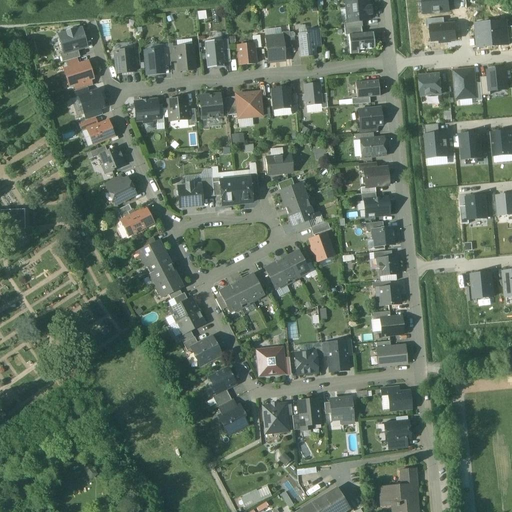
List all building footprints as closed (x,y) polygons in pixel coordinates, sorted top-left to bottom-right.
[(423,0),(424,14),(449,12),(448,0),(423,0)] [(454,0),(455,10),(467,9),(466,0),(454,0)] [(366,1),(346,3),(347,22),(347,23),(362,21),(368,20),(368,15),(371,14),(370,8),(367,8),(366,1)] [(444,18),(426,20),(427,28),(431,27),(445,25),(444,18)] [(506,22),(492,23),(494,47),(508,46),(508,39),(507,29),(506,22)] [(476,25),(478,48),(494,47),(492,23),(476,25)] [(455,25),(445,25),(431,27),(432,42),(440,41),(440,43),(451,42),(451,40),(456,40),(455,25)] [(361,27),(344,29),(345,36),(348,36),(362,34),(361,27)] [(81,29),(73,31),(67,32),(67,33),(59,35),(64,52),(64,53),(77,49),(81,48),(85,42),(81,29)] [(312,30),(305,31),(306,34),(305,34),(305,35),(298,35),(300,57),(315,56),(314,48),(312,30)] [(319,30),(312,30),(314,48),(321,47),(319,30)] [(289,32),(281,33),(281,36),(282,36),(283,50),(291,49),(289,32)] [(362,34),(348,36),(350,54),(358,54),(358,51),(374,49),(373,33),(362,34)] [(260,36),(253,37),(253,44),(254,49),(261,48),(260,36)] [(281,36),(266,38),(268,63),(284,61),(283,50),(282,36),(281,36)] [(222,41),(204,42),(207,69),(224,67),(223,51),(222,41)] [(176,44),(168,45),(169,50),(170,62),(178,62),(176,48),(177,48),(176,44)] [(253,44),(237,46),(239,66),(255,64),(254,49),(253,44)] [(177,48),(176,48),(178,62),(179,72),(195,70),(192,46),(177,48)] [(77,49),(64,53),(64,52),(60,54),(63,62),(66,62),(77,58),(80,57),(77,49)] [(132,50),(114,52),(117,74),(135,72),(134,66),(132,50)] [(162,50),(145,52),(147,75),(164,73),(163,66),(162,51),(162,50)] [(169,50),(162,51),(163,66),(170,65),(170,62),(169,50)] [(77,58),(66,62),(68,68),(79,65),(77,58)] [(79,65),(68,68),(69,72),(65,74),(67,81),(69,80),(71,86),(74,85),(90,80),(89,75),(91,74),(87,62),(79,65)] [(489,76),(490,91),(506,90),(505,69),(488,70),(489,76)] [(456,101),(476,99),(475,84),(474,70),(454,72),(456,101)] [(440,73),(418,76),(421,98),(442,96),(440,73)] [(481,84),(482,95),(490,94),(490,91),(489,76),(481,77),(481,84)] [(90,80),(74,85),(76,91),(86,88),(92,86),(90,80)] [(378,81),(355,84),(356,98),(356,99),(369,98),(379,97),(378,81)] [(319,85),(304,86),(305,96),(303,98),(303,100),(306,102),(306,106),(321,104),(320,95),(319,85)] [(76,91),(74,92),(76,98),(79,97),(79,96),(88,93),(86,88),(76,91)] [(289,89),(283,89),(283,88),(277,89),(277,90),(271,90),(273,108),(281,107),(281,109),(290,109),(291,108),(290,96),(289,89)] [(88,93),(79,96),(79,97),(84,114),(99,109),(104,108),(98,90),(88,93)] [(259,93),(236,95),(236,97),(237,115),(238,119),(262,117),(259,93)] [(219,95),(199,97),(202,120),(211,119),(212,119),(222,118),(221,117),(220,99),(219,95)] [(236,97),(226,98),(227,116),(237,115),(236,97)] [(185,98),(168,100),(170,122),(178,121),(178,122),(179,122),(179,121),(187,120),(188,120),(187,110),(185,98)] [(156,101),(135,103),(137,119),(144,118),(144,122),(151,121),(151,119),(157,119),(156,106),(156,101)] [(380,108),(358,111),(359,128),(376,126),(382,125),(380,108)] [(84,114),(86,121),(94,118),(101,115),(99,109),(84,114)] [(195,109),(187,110),(188,120),(187,120),(188,126),(196,125),(195,109)] [(86,121),(79,123),(83,132),(87,130),(97,126),(94,118),(86,121)] [(97,126),(87,130),(93,145),(114,137),(108,122),(97,126)] [(425,126),(426,136),(439,135),(439,125),(425,126)] [(376,126),(359,128),(360,135),(373,133),(377,133),(376,126)] [(491,133),(493,157),(511,155),(511,139),(511,138),(511,132),(491,133)] [(231,143),(242,142),(242,133),(231,133),(231,143)] [(460,135),(462,161),(482,160),(480,133),(460,135)] [(439,135),(426,136),(427,159),(447,157),(447,148),(448,148),(447,141),(446,141),(446,134),(439,135)] [(373,139),(360,141),(361,158),(385,156),(383,138),(373,139)] [(105,147),(90,153),(92,158),(99,155),(107,152),(105,147)] [(107,152),(99,155),(104,166),(102,167),(105,174),(112,171),(112,170),(124,165),(121,158),(122,157),(120,152),(119,153),(117,148),(107,152)] [(291,157),(266,160),(267,175),(292,172),(291,157)] [(376,163),(358,165),(359,171),(368,170),(376,169),(376,163)] [(376,169),(368,170),(369,178),(364,179),(365,188),(388,186),(386,168),(376,169)] [(256,174),(248,175),(249,178),(251,193),(258,192),(256,174)] [(119,176),(105,183),(108,189),(122,181),(119,176)] [(220,178),(212,179),(214,197),(221,196),(220,181),(220,178)] [(249,178),(234,180),(237,204),(252,203),(251,193),(249,178)] [(212,179),(199,180),(200,185),(202,198),(214,197),(212,179)] [(291,179),(278,184),(280,191),(294,186),(291,179)] [(122,181),(108,189),(116,205),(135,195),(128,182),(124,180),(122,182),(122,181)] [(220,181),(221,196),(222,206),(237,204),(234,180),(220,181)] [(192,183),(185,184),(185,187),(178,188),(178,189),(176,192),(176,195),(178,196),(180,208),(188,207),(187,206),(194,205),(194,206),(202,205),(200,185),(193,186),(192,183)] [(280,191),(279,192),(283,202),(307,194),(304,187),(302,188),(301,184),(294,186),(280,191)] [(375,193),(361,195),(362,201),(363,201),(364,200),(376,199),(375,193)] [(283,202),(280,204),(282,209),(285,208),(288,216),(311,207),(308,199),(306,199),(305,195),(307,194),(283,202)] [(511,195),(498,197),(499,216),(511,215),(511,195)] [(467,198),(467,207),(468,221),(487,219),(486,197),(467,198)] [(376,199),(364,200),(363,201),(365,218),(389,216),(387,198),(376,199)] [(129,205),(117,211),(120,216),(128,212),(131,211),(129,205)] [(311,207),(288,216),(290,221),(291,221),(293,226),(313,219),(312,215),(314,214),(311,207)] [(460,207),(462,225),(469,224),(468,221),(467,207),(460,207)] [(122,221),(121,221),(128,236),(153,224),(145,209),(130,217),(122,221)] [(23,210),(1,211),(2,229),(24,228),(23,210)] [(128,212),(120,216),(122,221),(130,217),(128,212)] [(327,222),(310,228),(313,236),(330,230),(327,222)] [(382,222),(365,224),(366,232),(371,231),(381,230),(381,229),(383,229),(382,222)] [(383,229),(381,229),(381,230),(371,231),(372,241),(374,240),(375,247),(394,245),(393,234),(392,228),(383,229)] [(325,235),(309,240),(317,262),(333,256),(325,235)] [(152,238),(142,243),(144,248),(155,243),(152,238)] [(144,248),(138,252),(140,256),(138,257),(141,264),(143,263),(164,252),(158,241),(155,243),(144,248)] [(164,252),(143,263),(145,267),(144,268),(148,276),(170,265),(167,258),(169,256),(166,251),(164,252)] [(298,252),(287,257),(299,279),(305,276),(304,274),(308,272),(305,265),(300,255),(298,252)] [(311,263),(305,252),(300,255),(305,265),(311,263)] [(391,252),(373,253),(373,260),(378,259),(392,258),(391,252)] [(287,257),(286,255),(280,257),(282,260),(275,264),(286,286),(294,282),(293,280),(297,278),(298,279),(299,279),(287,257)] [(392,258),(378,259),(380,277),(397,275),(395,257),(392,258)] [(286,286),(275,264),(264,269),(266,272),(271,283),(275,289),(279,287),(280,289),(286,286)] [(170,265),(148,276),(152,284),(154,283),(156,287),(177,277),(179,276),(176,270),(174,271),(170,265)] [(505,297),(511,296),(511,271),(503,273),(505,297)] [(271,283),(266,272),(260,275),(266,286),(271,283)] [(491,274),(472,275),(474,299),(493,297),(491,274)] [(253,275),(242,280),(253,303),(260,299),(259,298),(263,295),(253,275)] [(156,287),(154,288),(158,295),(159,294),(162,298),(168,295),(179,289),(182,288),(182,287),(180,288),(178,283),(179,282),(177,277),(156,287)] [(242,280),(241,278),(235,281),(236,283),(229,287),(241,309),(249,305),(248,303),(252,301),(253,303),(242,280)] [(390,282),(372,284),(372,290),(375,289),(390,288),(390,282)] [(229,287),(219,292),(221,297),(227,308),(229,313),(233,311),(234,313),(241,309),(229,287)] [(390,288),(375,289),(376,296),(379,296),(380,306),(399,304),(397,292),(399,291),(398,287),(390,288)] [(179,289),(168,295),(171,300),(173,299),(182,295),(179,289)] [(182,295),(173,299),(177,306),(188,301),(184,293),(182,295)] [(227,308),(221,297),(215,300),(221,311),(227,308)] [(177,306),(169,310),(172,316),(172,317),(173,317),(176,322),(198,311),(191,299),(188,301),(177,306)] [(198,311),(176,322),(182,334),(182,335),(190,331),(204,324),(198,311)] [(389,312),(373,313),(374,320),(380,320),(380,319),(390,318),(389,312)] [(380,319),(380,320),(381,336),(403,334),(401,317),(390,318),(380,319)] [(190,331),(182,335),(182,334),(179,336),(183,343),(194,338),(190,331)] [(194,338),(183,343),(187,352),(192,349),(191,348),(198,345),(194,338)] [(198,345),(191,348),(192,349),(200,366),(208,362),(214,359),(220,355),(211,338),(198,345)] [(345,342),(327,344),(328,356),(330,372),(348,370),(346,356),(345,342)] [(390,348),(376,349),(378,367),(406,364),(404,346),(390,348)] [(282,348),(256,351),(259,377),(285,374),(283,359),(282,348)] [(321,348),(314,348),(314,352),(315,352),(316,366),(323,366),(322,357),(321,348)] [(314,352),(295,354),(295,361),(294,363),(295,367),(296,368),(297,375),(317,373),(316,366),(315,352),(314,352)] [(227,369),(209,378),(213,386),(211,386),(216,394),(216,395),(226,390),(233,386),(234,382),(227,369)] [(398,387),(380,388),(381,396),(388,395),(388,394),(399,393),(398,387)] [(226,390),(216,395),(216,394),(212,396),(217,407),(231,400),(226,390)] [(399,393),(388,394),(388,395),(381,396),(383,411),(390,410),(390,411),(411,409),(409,392),(399,393)] [(349,397),(344,398),(343,400),(330,401),(330,403),(331,414),(332,421),(339,420),(342,422),(342,424),(353,423),(350,399),(349,397)] [(231,400),(217,407),(221,415),(237,407),(233,399),(231,400)] [(318,400),(298,402),(300,415),(301,430),(312,429),(312,425),(320,424),(319,415),(320,414),(320,407),(318,407),(318,400)] [(285,405),(263,407),(266,433),(288,431),(286,416),(285,406),(285,405)] [(221,415),(218,417),(228,436),(247,426),(243,418),(244,415),(239,406),(221,415)] [(300,415),(292,416),(294,431),(301,430),(300,415)] [(408,422),(386,424),(387,432),(385,434),(386,441),(406,439),(410,439),(408,422)] [(406,439),(388,441),(389,449),(407,447),(406,439)] [(282,452),(277,457),(284,465),(289,459),(282,452)] [(81,465),(89,479),(96,475),(88,461),(81,465)] [(416,469),(399,471),(400,486),(417,484),(416,469)] [(400,486),(378,488),(380,502),(391,501),(391,511),(419,511),(417,484),(400,486)] [(256,491),(256,490),(249,493),(250,494),(240,499),(245,509),(271,496),(266,486),(256,491)] [(336,490),(300,511),(341,511),(347,508),(336,490)] [(290,509),(293,507),(293,506),(285,493),(281,495),(290,509)]
